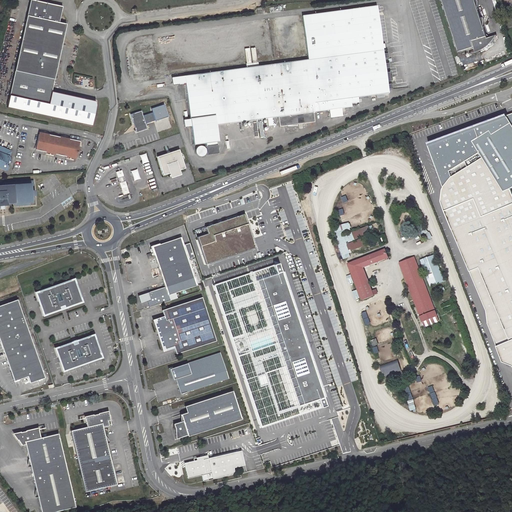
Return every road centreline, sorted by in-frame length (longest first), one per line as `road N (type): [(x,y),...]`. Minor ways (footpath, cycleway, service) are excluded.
road 1 (track): [(368,163),(328,190),(323,240),(378,398),(415,424),(463,412),(483,378),(481,349),(425,205),(394,164)]
road 2 (unclassified): [(196,493),(511,420)]
road 3 (unclassified): [(251,0),(115,22),(106,31),(113,106),(88,179),(92,196)]
road 4 (secondary): [(490,80),(245,177)]
road 5 (track): [(363,129),(399,250),(381,294),(348,309)]
road 6 (unclassified): [(128,378),(146,467),(167,492),(196,493)]
road 7 (track): [(394,275),(427,351),(455,367),(477,396)]
road 8 (unclassified): [(196,493),(169,486),(154,464),(137,376)]
road 9 (secondary): [(116,237),(245,177)]
road 10 (secondary): [(245,177),(111,218)]
road 11 (unclassified): [(137,376),(111,243)]
road 12 (unclassified): [(99,246),(128,378)]
road 13 (residential): [(128,378),(0,408)]
